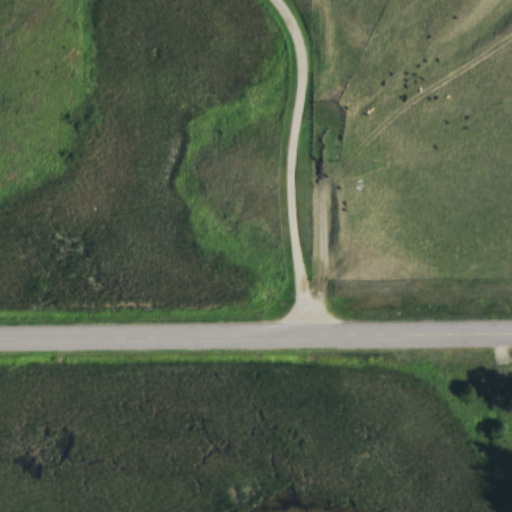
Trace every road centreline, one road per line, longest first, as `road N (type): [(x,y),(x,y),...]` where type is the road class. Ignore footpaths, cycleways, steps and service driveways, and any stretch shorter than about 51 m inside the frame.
road 1 (secondary): [(0,342),(511,335)]
road 2 (residential): [(318,338),(299,173),(308,49),(280,0)]
